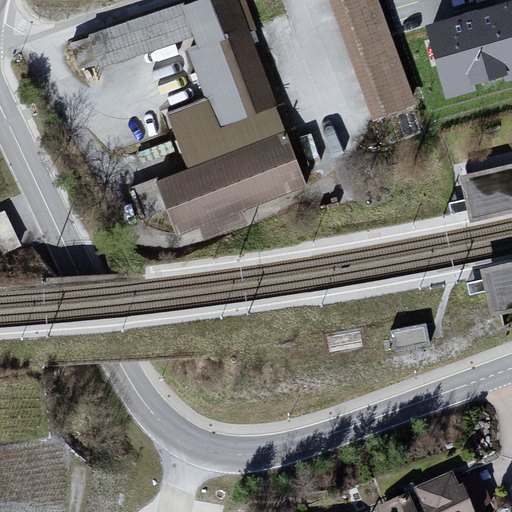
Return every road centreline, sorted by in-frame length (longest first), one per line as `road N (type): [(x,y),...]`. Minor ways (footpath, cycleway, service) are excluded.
road 1 (unclassified): [(79,273),(142,399),(170,429),(223,453),(290,447),(511,367)]
road 2 (primary): [(264,511),(511,417)]
road 3 (residential): [(0,112),(79,273)]
